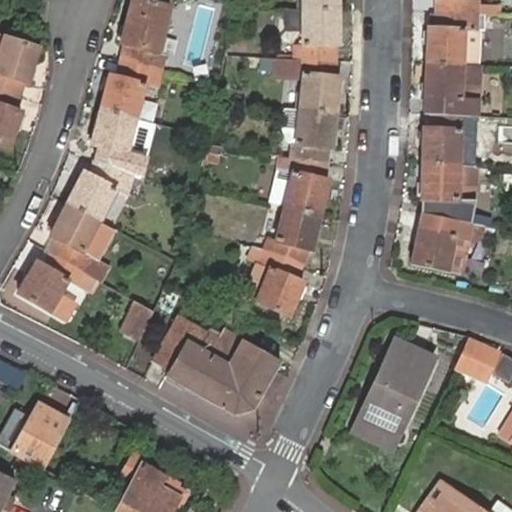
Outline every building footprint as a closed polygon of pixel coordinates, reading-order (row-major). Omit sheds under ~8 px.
[(120,63),(159,72),(163,58),(156,55),(169,9),(132,0),(120,46),(124,48),(120,63)] [(303,0),(303,10),(339,9),(339,0),(303,0)] [(434,0),(434,12),(476,13),(476,0),(434,0)] [(296,42),(295,59),(336,62),(337,43),(340,44),(339,9),(303,10),(302,42),(296,42)] [(427,29),(425,65),(460,66),(477,66),(479,29),(476,30),(476,13),(434,12),(434,28),(427,29)] [(0,90),(21,98),(26,85),(28,86),(40,52),(0,37),(0,90)] [(306,75),(302,109),(339,113),(341,79),(335,77),(336,62),(295,59),(269,58),(269,72),(306,75)] [(100,109),(134,118),(143,85),(155,87),(159,72),(120,63),(116,77),(109,75),(100,109)] [(428,99),(428,113),(471,114),(475,114),(477,66),(460,66),(425,65),(423,99),(428,99)] [(0,91),(21,99),(21,98),(0,90),(0,91)] [(0,143),(6,146),(20,116),(15,113),(21,99),(0,91),(0,143)] [(99,144),(94,161),(133,174),(140,156),(125,151),(134,118),(100,109),(100,112),(92,142),(99,144)] [(286,157),(328,163),(331,148),(335,148),(339,113),(302,109),(299,145),(289,145),(286,157)] [(422,127),(421,164),(457,164),(459,127),(471,127),(471,114),(428,113),(427,127),(422,127)] [(206,162),(220,164),(223,147),(208,145),(206,162)] [(290,172),(282,205),(319,214),(328,180),(325,179),(328,163),(286,157),(277,155),(274,167),(290,172)] [(81,172),(65,203),(97,219),(114,189),(126,195),(133,174),(94,161),(89,175),(81,172)] [(432,199),(428,213),(468,222),(474,200),(456,198),(457,182),(475,184),(475,164),(470,164),(457,164),(421,164),(421,199),(432,199)] [(55,237),(48,250),(84,271),(86,273),(94,278),(103,261),(96,257),(112,227),(97,219),(65,203),(49,234),(55,237)] [(269,237),(264,250),(302,266),(308,248),(311,248),(319,214),(282,205),(274,238),(269,237)] [(468,222),(428,213),(424,225),(421,225),(415,261),(447,269),(453,247),(456,233),(464,236),(468,222)] [(479,239),(484,219),(470,215),(464,236),(479,239)] [(461,273),(467,251),(453,247),(447,269),(461,273)] [(84,271),(48,250),(41,264),(37,261),(20,291),(49,308),(65,317),(74,302),(59,293),(67,279),(76,284),(87,291),(94,278),(86,273),(84,271)] [(302,266),(264,250),(260,263),(271,268),(266,280),(253,275),(244,296),(291,314),(304,282),(297,280),(302,266)] [(103,261),(94,278),(100,281),(108,264),(103,261)] [(155,314),(139,304),(127,332),(143,340),(155,314)] [(173,370),(169,377),(235,416),(257,410),(279,371),(284,363),(229,331),(222,342),(181,319),(158,360),(173,370)] [(374,428),(404,446),(426,405),(444,357),(400,340),(380,385),(391,389),(374,428)] [(499,354),(472,343),(462,368),(488,381),(499,354)] [(511,383),(511,380),(511,361),(503,357),(495,374),(511,383)] [(20,371),(0,361),(0,377),(14,384),(20,371)] [(396,451),(404,446),(374,428),(391,389),(380,385),(358,432),(360,434),(396,451)] [(14,451),(44,469),(72,422),(43,404),(23,436),(9,428),(0,443),(14,451)] [(125,474),(136,480),(146,463),(149,459),(138,452),(125,474)] [(136,480),(117,511),(178,511),(185,499),(173,492),(179,483),(146,463),(136,480)] [(0,469),(0,511),(8,511),(16,495),(10,492),(16,477),(0,469)] [(477,511),(443,486),(422,511),(477,511)]
